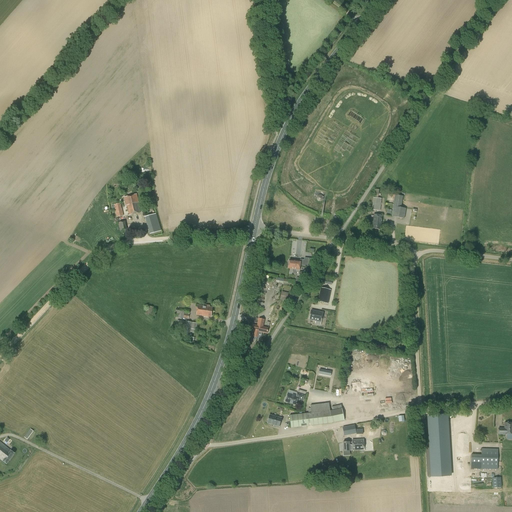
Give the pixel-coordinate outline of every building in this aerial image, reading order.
[(127,205),(129,215),(140,212),(138,203),(139,203),(137,194),(124,197),(126,206),(127,205)] [(404,219),(406,209),(401,208),(403,196),(395,195),(391,217),(404,219)] [(379,211),(381,199),(373,198),(372,210),(379,211)] [(123,216),(121,203),(114,205),(117,217),(123,216)] [(145,217),(150,234),(160,231),(155,214),(145,217)] [(125,221),(118,223),(121,232),(127,230),(125,221)] [(380,230),(381,222),(374,221),(373,229),(380,230)] [(303,265),(304,260),(300,260),(300,261),(289,260),(288,269),(299,270),(299,265),(303,265)] [(328,304),(331,290),(321,288),(318,302),(328,304)] [(281,292),(280,300),(287,301),(288,293),(281,292)] [(197,315),(211,317),(213,308),(198,305),(197,315)] [(190,310),(177,308),(175,318),(184,319),(184,318),(189,319),(190,310)] [(321,325),(323,313),(311,310),(309,320),(316,321),(316,324),(321,325)] [(263,327),(265,320),(259,319),(257,326),(255,325),(253,331),(255,331),(254,338),(254,339),(259,340),(261,340),(262,333),(267,334),(269,328),(263,327)] [(185,322),(180,321),(179,330),(183,331),(183,336),(190,338),(191,329),(196,330),(197,324),(185,321),(185,322)] [(303,401),(305,396),(297,393),(296,397),(288,394),(286,399),(285,399),(285,401),(285,402),(286,402),(296,405),(298,399),(303,401)] [(330,411),(329,403),(310,405),(310,408),(308,408),(309,413),(289,416),(291,428),(331,423),(344,421),(342,409),(330,411)] [(279,427),(282,419),(270,415),(267,423),(279,427)] [(511,434),(511,423),(505,423),(505,429),(499,429),(499,435),(511,434)] [(24,436),(28,440),(34,432),(30,428),(24,436)] [(346,437),(356,436),(356,435),(356,429),(356,428),(345,429),(346,437)] [(448,451),(448,448),(447,447),(446,444),(445,443),(444,442),(441,440),(440,440),(437,439),(435,439),(433,440),(431,441),(429,442),(427,444),(426,446),(425,448),(425,451),(425,453),(426,455),(427,457),(428,459),(430,460),(432,461),(434,462),(436,462),(439,462),(441,461),(443,460),(445,459),(446,457),(447,455),(448,453),(448,451)] [(364,450),(363,440),(352,441),(352,444),(350,445),(350,442),(343,443),(344,451),(353,451),(364,450)] [(11,451),(11,450),(0,442),(0,459),(3,462),(3,461),(6,464),(15,454),(11,451)] [(497,469),(498,449),(481,449),(481,455),(471,454),(471,469),(497,469)] [(493,488),(501,488),(501,478),(492,478),(493,488)]
